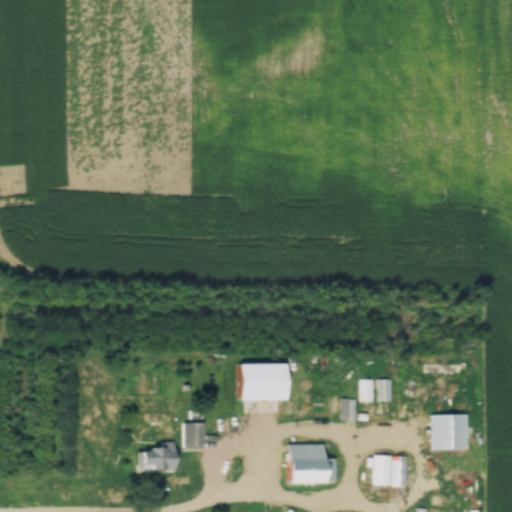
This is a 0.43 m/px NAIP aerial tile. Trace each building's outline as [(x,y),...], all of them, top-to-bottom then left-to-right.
[(428,414),(464,414),(464,448),(429,448),(428,414)] [(179,449),(199,449),(199,423),(179,423),(179,449)] [(171,470),(171,443),(160,443),(160,448),(134,448),(134,470),(171,470)] [(319,445),(283,445),(283,484),(332,484),(332,460),(319,460),(319,445)] [(370,488),(403,488),(403,457),(370,457),(370,488)]
